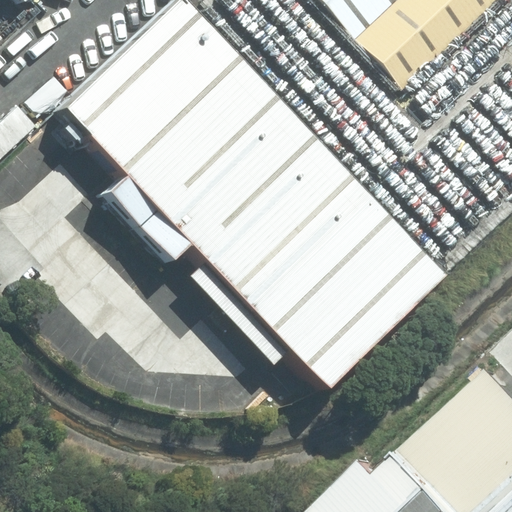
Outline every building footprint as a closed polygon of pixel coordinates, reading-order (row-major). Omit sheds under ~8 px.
[(511,0),(285,0),(386,113),(511,0)] [(432,296),(169,6),(52,110),(315,401),(432,296)] [(0,157),(33,128),(14,107),(0,120),(0,157)] [(511,511),(511,390),(495,372),(406,459),(454,511),(511,511)] [(454,511),(406,459),(387,475),(373,460),(314,511),(454,511)]
